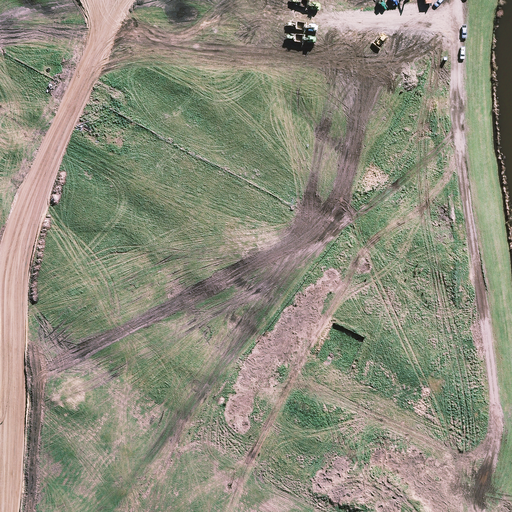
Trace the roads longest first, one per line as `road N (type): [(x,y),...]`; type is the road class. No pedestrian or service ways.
road 1 (unknown): [(272,0),(0,113)]
road 2 (unknown): [(0,83),(199,0)]
